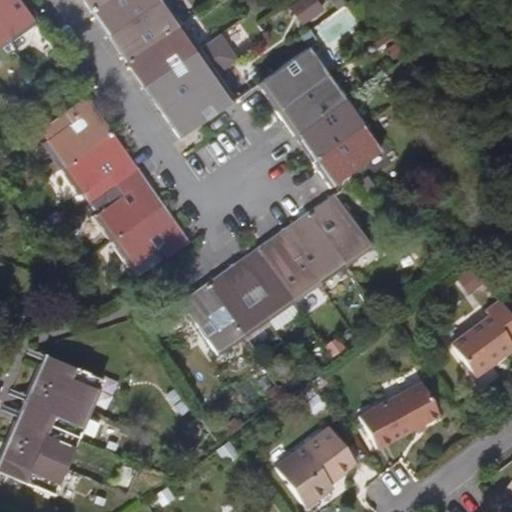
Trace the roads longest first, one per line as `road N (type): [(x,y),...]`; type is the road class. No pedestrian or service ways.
road 1 (residential): [(51,0),(198,200),(229,182)]
road 2 (residential): [(511,430),(404,511)]
